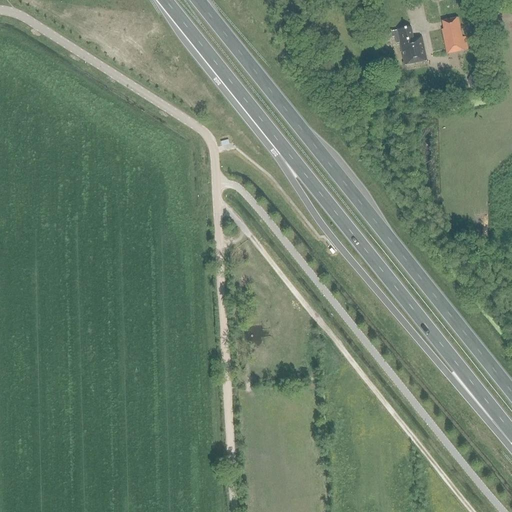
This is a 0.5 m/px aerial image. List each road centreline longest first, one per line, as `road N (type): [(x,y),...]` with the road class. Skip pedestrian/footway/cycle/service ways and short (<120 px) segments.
road 1 (unclassified): [(233,511),(210,142),(0,9)]
road 2 (trunk): [(163,0),(511,434)]
road 3 (trunk): [(511,393),(197,0)]
road 4 (track): [(246,232),(473,511)]
